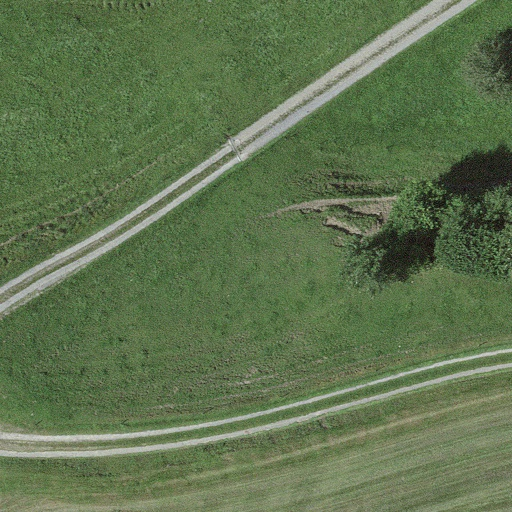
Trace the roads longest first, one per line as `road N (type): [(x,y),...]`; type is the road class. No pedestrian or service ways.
road 1 (track): [(0,300),(452,0)]
road 2 (track): [(511,371),(106,457),(0,431)]
